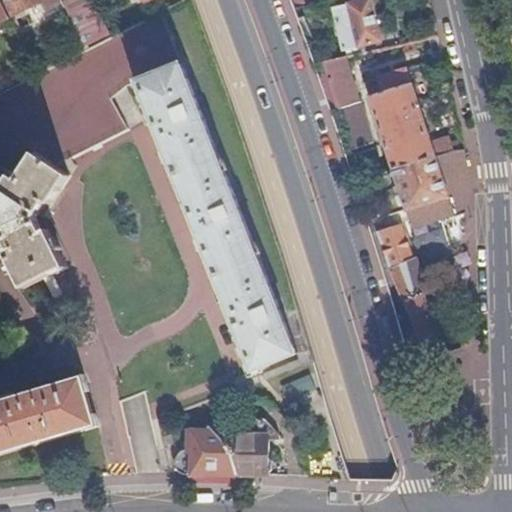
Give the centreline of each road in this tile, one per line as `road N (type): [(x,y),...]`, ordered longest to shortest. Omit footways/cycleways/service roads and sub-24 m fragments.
road 1 (primary): [(446,511),(422,484),(263,0)]
road 2 (primary): [(399,511),(226,0)]
road 3 (residential): [(456,0),(495,171),(503,511)]
road 4 (tertiary): [(275,511),(124,511)]
